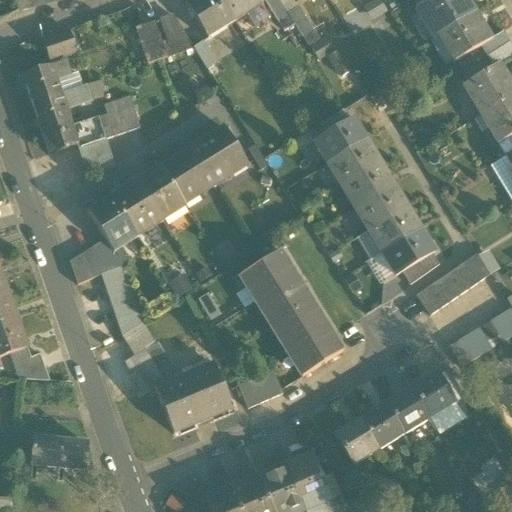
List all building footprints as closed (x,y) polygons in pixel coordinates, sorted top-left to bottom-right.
[(15,0),(18,12),(54,3),(63,0),(15,0)] [(231,19),(218,0),(191,0),(183,5),(206,42),(208,41),(204,36),(231,19)] [(218,0),(231,19),(242,12),(258,2),(257,0),(218,0)] [(261,0),(275,22),(286,15),(276,0),(261,0)] [(290,0),(276,0),(286,15),(296,9),(292,2),(290,0)] [(386,14),(377,0),(376,0),(363,8),(372,23),(386,14)] [(432,41),(441,35),(473,16),(463,0),(439,0),(416,14),(432,41)] [(262,7),(258,2),(242,12),(253,29),(269,19),(261,8),(262,7)] [(296,9),(286,15),(293,27),(301,40),(311,34),(296,9)] [(293,27),(286,15),(275,22),(283,34),(293,27)] [(489,43),(473,16),(441,35),(456,61),(458,62),(469,55),(489,43)] [(172,17),(159,21),(167,43),(161,45),(154,23),(134,30),(147,67),(193,50),(172,17)] [(204,36),(208,41),(234,25),(231,19),(204,36)] [(311,34),(301,40),(307,49),(319,41),(313,33),(311,34)] [(57,38),(64,58),(75,54),(68,34),(57,38)] [(469,55),(476,65),(510,45),(504,34),(489,43),(469,55)] [(441,35),(432,41),(429,43),(444,68),(456,61),(441,35)] [(41,43),(49,63),(64,58),(57,38),(41,43)] [(325,40),(310,49),(318,63),(333,53),(325,40)] [(193,50),(206,71),(216,64),(204,44),(193,50)] [(511,59),(511,48),(510,45),(476,65),(483,77),(496,69),(511,59)] [(336,54),(327,59),(340,79),(348,74),(336,54)] [(51,68),(56,82),(70,77),(65,63),(51,68)] [(20,78),(30,106),(61,96),(56,82),(51,68),(20,78)] [(476,103),(484,116),(511,98),(511,94),(496,69),(483,77),(462,90),(472,106),(476,103)] [(77,75),(70,77),(56,82),(61,96),(81,89),(77,75)] [(101,82),(86,87),(92,103),(106,98),(101,82)] [(81,89),(61,96),(66,112),(92,103),(86,87),(81,89)] [(66,112),(61,96),(30,106),(40,136),(71,125),(66,112)] [(511,98),(484,116),(491,128),(487,131),(497,148),(511,138),(511,98)] [(112,135),(102,138),(96,121),(77,127),(84,148),(77,150),(86,177),(112,169),(104,143),(138,131),(128,101),(103,110),(106,117),(112,135)] [(476,103),(472,106),(479,118),(484,116),(476,103)] [(324,138),(351,121),(345,111),(317,127),(324,138)] [(484,116),(479,118),(473,123),(480,135),(487,131),(491,128),(484,116)] [(96,121),(102,138),(112,135),(106,117),(96,121)] [(317,142),(331,165),(365,144),(351,121),(324,138),(317,142)] [(78,146),(71,125),(40,136),(47,156),(78,146)] [(185,155),(160,171),(180,202),(194,192),(197,197),(246,167),(223,131),(195,149),(194,146),(184,152),(185,155)] [(511,138),(497,148),(504,158),(511,153),(511,138)] [(313,145),(326,168),(331,165),(317,142),(313,145)] [(331,165),(345,187),(378,166),(365,144),(331,165)] [(267,168),(255,148),(248,152),(261,172),(267,168)] [(511,170),(504,158),(488,168),(511,206),(511,183),(506,173),(511,170)] [(345,187),(331,165),(326,168),(340,190),(345,187)] [(345,187),(358,209),(392,189),(378,166),(345,187)] [(182,206),(180,202),(160,171),(159,169),(135,184),(158,221),(182,206)] [(134,236),(158,221),(135,184),(111,199),(134,236)] [(358,209),(345,187),(340,190),(353,212),(358,209)] [(358,209),(372,231),(405,211),(392,189),(358,209)] [(116,247),(134,236),(111,199),(86,214),(104,242),(105,244),(110,251),(116,247)] [(372,231),(358,209),(353,212),(367,234),(372,231)] [(380,256),(385,254),(419,233),(405,211),(372,231),(367,234),(355,241),(369,263),(380,256)] [(433,256),(419,233),(385,254),(399,276),(401,275),(431,256),(433,256)] [(116,247),(119,251),(136,240),(134,236),(116,247)] [(107,274),(121,269),(110,251),(105,244),(104,242),(92,250),(107,274)] [(116,247),(110,251),(121,269),(123,270),(128,267),(119,251),(116,247)] [(100,277),(107,274),(92,250),(80,257),(95,280),(100,277)] [(477,259),(488,278),(499,272),(487,253),(477,259)] [(251,288),(259,302),(295,279),(279,254),(238,279),(246,291),(251,288)] [(394,280),(399,276),(385,254),(380,256),(394,280)] [(380,256),(369,263),(382,286),(394,280),(380,256)] [(401,275),(409,288),(438,267),(431,256),(401,275)] [(77,288),(95,280),(80,257),(69,264),(77,288)] [(476,257),(464,265),(478,285),(488,278),(477,259),(476,257)] [(464,265),(454,272),(468,292),(478,285),(464,265)] [(142,326),(123,270),(121,269),(107,274),(100,277),(121,339),(142,326)] [(454,272),(445,279),(459,299),(468,292),(454,272)] [(362,291),(353,276),(343,281),(353,297),(362,291)] [(181,277),(166,287),(175,302),(191,292),(181,277)] [(310,304),(295,279),(259,302),(268,315),(263,319),(269,330),(310,304)] [(445,279),(435,285),(449,305),(459,299),(445,279)] [(435,285),(425,292),(439,312),(449,305),(435,285)] [(251,288),(246,291),(236,297),(244,311),(259,302),(251,288)] [(429,319),(439,312),(425,292),(415,299),(429,319)] [(0,326),(15,321),(6,296),(0,298),(0,326)] [(220,317),(206,296),(196,302),(210,323),(220,317)] [(326,329),(310,304),(269,330),(276,341),(281,338),(290,351),(326,329)] [(511,316),(509,312),(499,319),(511,339),(511,338),(511,316)] [(501,345),(511,339),(499,319),(489,325),(501,345)] [(26,350),(15,321),(0,326),(0,359),(10,356),(26,350)] [(491,352),(501,345),(489,325),(478,331),(491,352)] [(154,346),(142,326),(121,339),(134,359),(132,359),(123,365),(141,394),(162,381),(155,369),(144,352),(154,346)] [(342,354),(326,329),(290,351),(298,365),(293,368),(301,380),(342,354)] [(481,358),(491,352),(478,331),(468,337),(481,358)] [(470,364),(481,358),(468,337),(458,343),(470,364)] [(460,370),(470,364),(458,343),(448,350),(460,370)] [(154,346),(144,352),(155,369),(166,362),(156,345),(154,346)] [(19,382),(48,383),(38,357),(30,360),(26,350),(10,356),(19,382)] [(184,380),(213,368),(210,361),(181,373),(184,380)] [(154,392),(172,437),(232,412),(213,368),(184,380),(154,392)] [(272,374),(260,379),(270,402),(282,397),(272,374)] [(435,375),(409,390),(428,421),(454,406),(437,378),(435,375)] [(437,378),(454,406),(458,403),(442,375),(437,378)] [(260,379),(249,384),(259,407),(270,402),(260,379)] [(247,412),(259,407),(249,384),(237,389),(247,412)] [(402,437),(428,421),(409,390),(384,406),(402,437)] [(377,452),(402,437),(384,406),(358,422),(377,452)] [(454,406),(428,421),(437,437),(465,420),(454,406)] [(350,468),(377,452),(358,422),(332,438),(350,468)] [(29,467),(57,470),(60,444),(32,441),(29,467)] [(88,447),(60,444),(57,470),(85,473),(88,447)] [(310,456),(284,467),(302,511),(307,511),(326,504),(330,502),(329,501),(320,480),(310,456)] [(302,511),(284,467),(257,479),(271,511),(302,511)] [(492,491),(498,502),(511,493),(511,482),(507,475),(494,483),(497,488),(492,491)] [(320,480),(329,501),(340,496),(332,476),(320,480)] [(239,511),(271,511),(257,479),(231,491),(239,511)] [(207,511),(239,511),(231,491),(203,503),(207,511)] [(171,497),(164,507),(172,511),(179,511),(184,505),(171,497)] [(0,511),(9,511),(10,502),(0,501),(0,511)]
